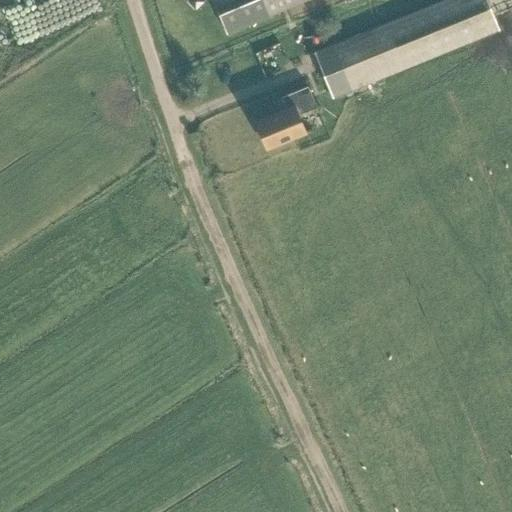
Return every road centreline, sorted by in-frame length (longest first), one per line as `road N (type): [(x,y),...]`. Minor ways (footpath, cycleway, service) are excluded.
road 1 (track): [(337,511),(175,122)]
road 2 (unclassified): [(175,122),(132,0)]
